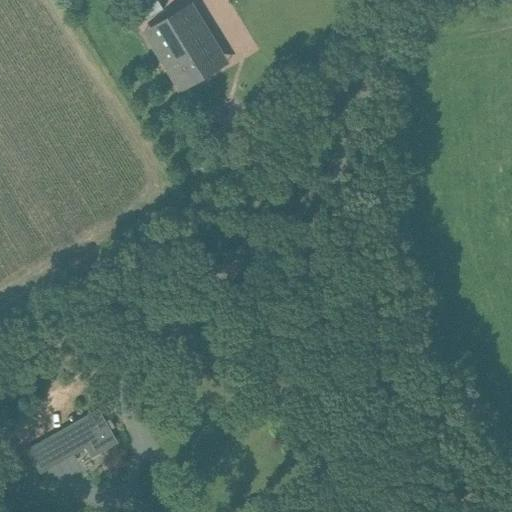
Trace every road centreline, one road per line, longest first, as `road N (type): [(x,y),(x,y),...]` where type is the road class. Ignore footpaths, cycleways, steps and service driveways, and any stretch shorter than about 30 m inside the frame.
road 1 (unclassified): [(511,471),(436,351),(405,272),(382,0)]
road 2 (track): [(119,365),(133,316),(153,289),(250,245),(305,197),(387,62)]
